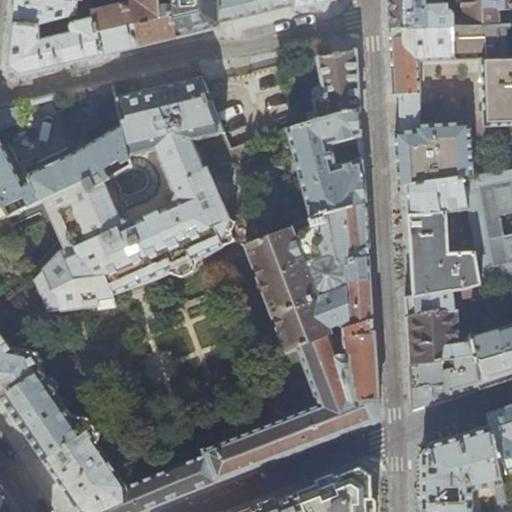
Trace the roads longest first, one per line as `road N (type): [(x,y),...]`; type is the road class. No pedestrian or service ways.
road 1 (residential): [(397,432),(374,16)]
road 2 (residential): [(0,96),(374,16)]
road 3 (residential): [(397,432),(204,511)]
